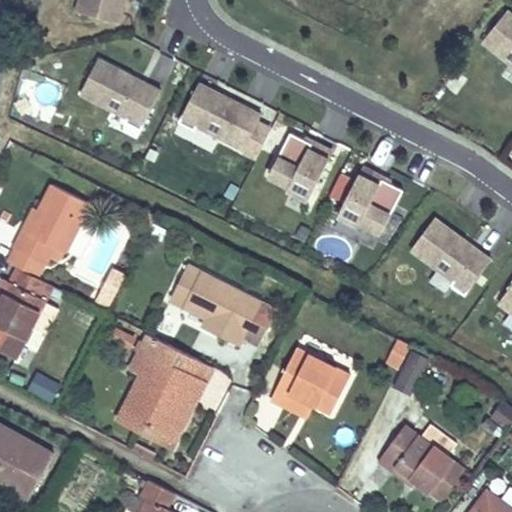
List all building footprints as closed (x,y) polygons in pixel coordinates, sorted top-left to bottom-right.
[(77,0),(73,15),(120,29),(128,0),(77,0)] [(511,13),(509,11),(479,46),(511,72),(511,13)] [(164,90),(100,58),(79,99),(126,123),(124,127),(141,134),(164,90)] [(264,116),(199,83),(178,127),(194,134),(196,129),(245,153),(264,116)] [(312,148),(289,137),(267,184),(286,194),(284,199),(309,210),(335,153),(314,144),(312,148)] [(386,178),(363,168),(337,223),(361,232),(363,238),(379,245),(402,194),(383,186),(386,178)] [(21,227),(11,246),(42,261),(45,262),(54,246),(65,251),(91,202),(51,182),(37,208),(26,229),(21,227)] [(26,229),(37,208),(32,206),(21,227),(26,229)] [(494,261),(435,218),(409,256),(452,285),(449,289),(465,301),(494,261)] [(35,275),(42,261),(11,246),(4,259),(19,266),(35,275)] [(262,304),(187,265),(168,300),(205,319),(211,323),(206,331),(236,347),(240,337),(244,339),(262,304)] [(35,275),(19,266),(10,283),(4,294),(0,301),(0,349),(15,357),(53,284),(35,275)] [(0,301),(4,294),(10,283),(2,279),(0,283),(0,301)] [(511,286),(495,309),(511,321),(511,286)] [(211,323),(205,319),(201,329),(206,331),(211,323)] [(201,360),(148,333),(140,350),(151,355),(142,373),(119,417),(163,440),(171,425),(180,430),(194,403),(188,400),(200,378),(193,375),(201,360)] [(426,350),(410,343),(392,378),(408,386),(426,350)] [(269,397),(286,405),(292,392),(314,404),(331,413),(350,375),(296,346),(269,397)] [(142,373),(151,355),(140,350),(131,368),(142,373)] [(213,366),(201,360),(193,375),(200,378),(188,400),(194,403),(213,366)] [(28,387),(51,401),(62,383),(38,370),(28,387)] [(292,392),(286,405),(307,416),(314,404),(292,392)] [(511,402),(504,396),(489,413),(507,428),(511,422),(511,402)] [(415,481),(440,500),(465,468),(405,422),(376,461),(391,471),(395,466),(415,481)] [(0,485),(28,501),(54,452),(4,424),(0,431),(0,430),(0,485)] [(180,430),(171,425),(163,440),(172,445),(180,430)] [(395,466),(391,471),(411,486),(415,481),(395,466)] [(174,493),(149,480),(141,496),(147,499),(140,511),(172,511),(166,508),(174,493)] [(511,511),(511,506),(486,488),(468,511),(511,511)]
